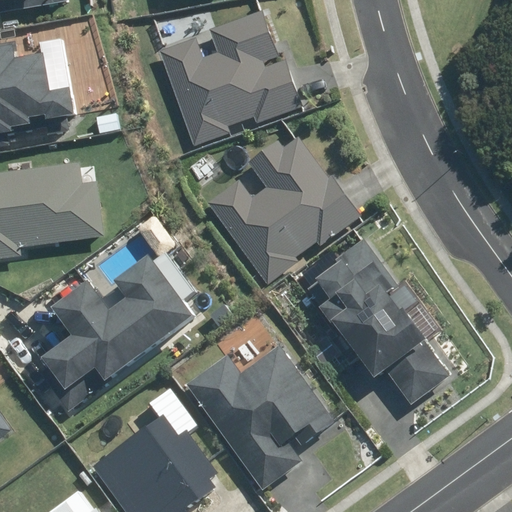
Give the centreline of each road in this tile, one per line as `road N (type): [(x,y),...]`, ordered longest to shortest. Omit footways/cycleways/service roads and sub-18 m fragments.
road 1 (residential): [(375,0),(430,154),(511,271)]
road 2 (tertiary): [(511,439),(409,511)]
